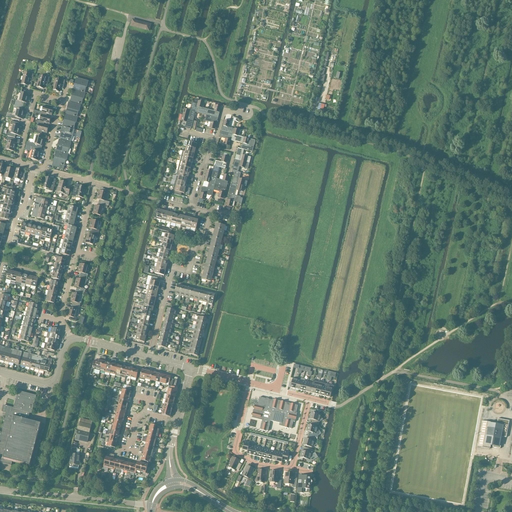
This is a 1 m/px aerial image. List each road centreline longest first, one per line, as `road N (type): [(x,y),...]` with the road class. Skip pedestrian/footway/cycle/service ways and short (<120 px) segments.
road 1 (residential): [(87,181),(129,15)]
road 2 (residential): [(149,357),(173,268),(188,271),(210,212)]
road 3 (residential): [(72,339),(59,320),(94,183)]
road 4 (residential): [(0,489),(151,506)]
road 5 (residential): [(292,467),(258,465),(234,452),(249,383)]
